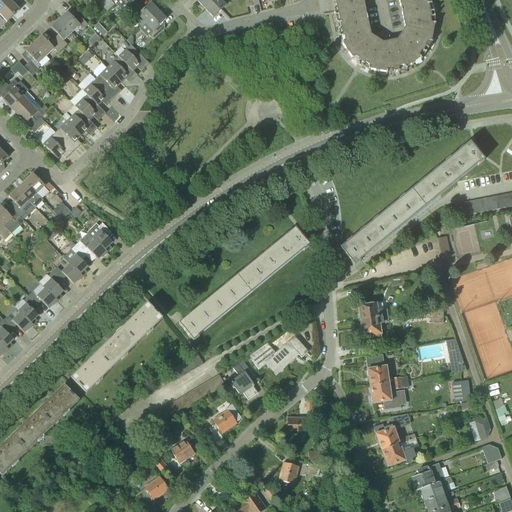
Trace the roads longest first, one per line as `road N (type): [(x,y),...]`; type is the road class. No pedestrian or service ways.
road 1 (tertiary): [(0,394),(163,240),(300,156)]
road 2 (residential): [(31,155),(66,179),(128,119),(160,67),(201,32)]
road 3 (residential): [(326,375),(320,201),(300,156)]
road 4 (tertiary): [(300,156),(433,113),(509,99)]
road 5 (residential): [(174,511),(244,439),(326,375)]
road 6 (residential): [(384,511),(337,385),(326,375)]
